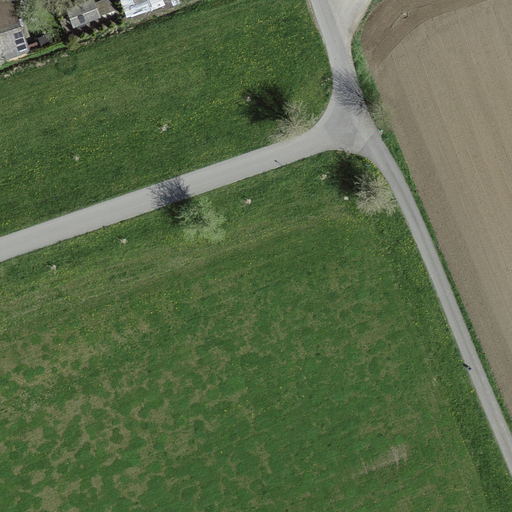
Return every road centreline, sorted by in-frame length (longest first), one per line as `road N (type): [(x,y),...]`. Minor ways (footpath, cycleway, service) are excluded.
road 1 (residential): [(360,114),(0,237)]
road 2 (unclassified): [(511,449),(360,114)]
road 3 (residential): [(360,114),(312,0)]
